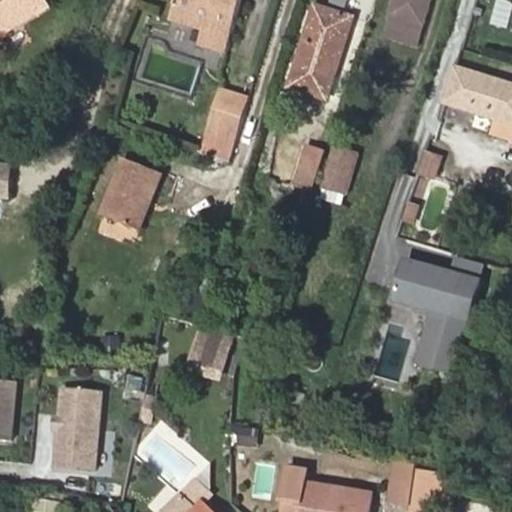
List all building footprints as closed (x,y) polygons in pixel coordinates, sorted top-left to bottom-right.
[(0,0),(0,36),(51,5),(48,0),(0,0)] [(229,54),(245,0),(179,0),(173,20),(205,30),(201,45),(229,54)] [(423,28),(431,0),(396,0),(392,18),(423,28)] [(497,0),(492,24),(509,28),(511,12),(511,1),(502,0),(497,0)] [(329,100),(355,18),(326,8),(316,5),(292,82),(294,88),(329,100)] [(417,47),(423,28),(392,18),(386,37),(417,47)] [(511,84),(458,68),(447,103),(500,119),(511,123),(511,84)] [(240,135),(251,99),(225,91),(214,127),(240,135)] [(511,123),(500,119),(495,134),(511,139),(511,123)] [(234,155),(240,135),(214,127),(208,147),(234,155)] [(315,192),(328,151),(307,144),(294,185),(315,192)] [(348,194),(360,155),(335,147),(323,187),(348,194)] [(436,177),(443,159),(427,154),(421,173),(436,177)] [(141,231),(164,173),(127,159),(104,217),(141,231)] [(0,197),(10,198),(12,168),(0,166),(0,197)] [(326,190),(324,201),(345,207),(348,195),(326,190)] [(415,222),(420,208),(410,205),(405,219),(415,222)] [(472,322),(483,282),(408,260),(397,300),(435,311),(420,363),(457,374),(472,322)] [(228,361),(235,335),(204,327),(195,356),(226,366),(228,361)] [(102,353),(121,354),(122,338),(103,337),(102,353)] [(125,375),(123,396),(147,399),(149,378),(125,375)] [(0,440),(12,442),(17,383),(0,381),(0,440)] [(97,474),(105,396),(65,392),(62,419),(61,433),(57,470),(97,474)] [(259,446),(260,431),(236,428),(235,445),(259,446)] [(413,505),(419,465),(397,462),(391,502),(413,505)] [(371,511),(375,494),(308,483),(309,472),(289,469),(284,503),(287,504),(294,505),(292,511),(371,511)] [(453,511),(459,476),(419,470),(412,511),(453,511)] [(190,511),(201,500),(209,491),(198,480),(175,505),(181,511),(190,511)] [(95,481),(94,494),(123,497),(124,483),(95,481)] [(214,511),(201,500),(190,511),(181,511),(175,505),(168,511),(214,511)]
